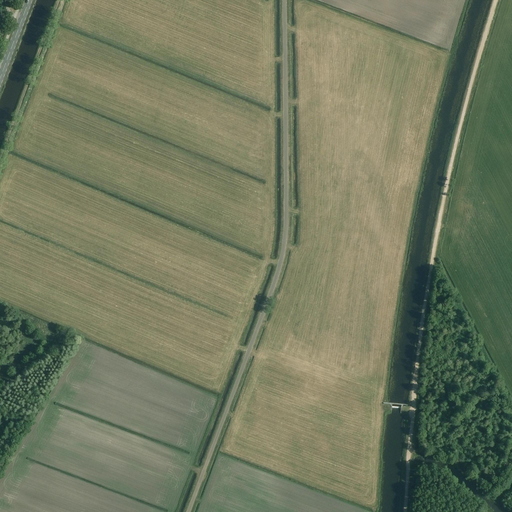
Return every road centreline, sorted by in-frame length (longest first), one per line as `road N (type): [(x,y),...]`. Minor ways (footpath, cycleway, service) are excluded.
road 1 (unclassified): [(188,511),(282,252),(284,0)]
road 2 (track): [(404,511),(438,226),(496,0)]
road 3 (track): [(59,0),(0,159)]
